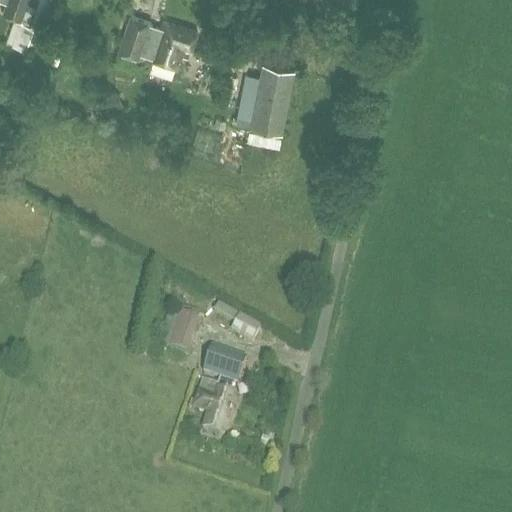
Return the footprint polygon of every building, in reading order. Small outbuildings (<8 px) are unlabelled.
[(0,0),(6,3),(2,13),(21,19),(27,0),(0,0)] [(57,2),(51,0),(38,0),(30,25),(15,19),(5,44),(40,56),(57,2)] [(149,60),(176,69),(183,47),(191,50),(196,33),(162,21),(149,60)] [(250,126),(250,129),(283,135),(295,70),(261,63),(259,77),(245,74),(236,123),(250,126)] [(110,95),(100,99),(106,113),(116,108),(110,95)] [(207,154),(222,162),(233,143),(217,134),(207,154)] [(231,330),(252,341),(260,327),(218,304),(214,311),(235,323),(231,330)] [(199,319),(175,312),(164,345),(188,352),(199,319)] [(220,378),(214,397),(199,392),(194,407),(209,412),(203,429),(224,436),(237,396),(228,393),(232,382),(238,384),(247,359),(212,347),(203,372),(220,378)] [(267,447),(270,439),(262,436),(259,444),(267,447)]
